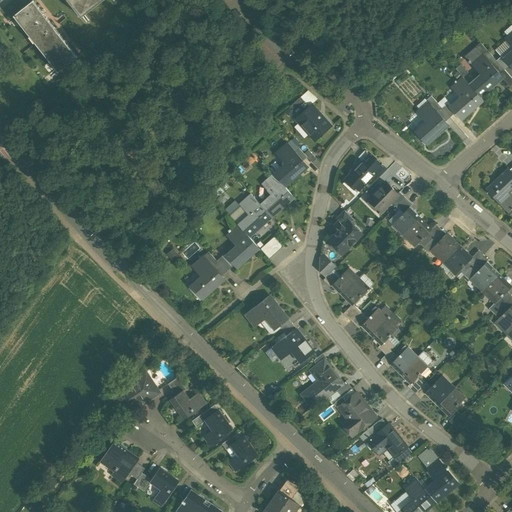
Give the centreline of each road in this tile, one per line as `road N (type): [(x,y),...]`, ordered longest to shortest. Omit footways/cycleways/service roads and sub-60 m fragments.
road 1 (tertiary): [(0,135),(140,291),(369,511)]
road 2 (residential): [(361,118),(325,181),(313,242),(320,303),(380,386),(496,484)]
road 3 (residential): [(361,118),(276,46),(240,0)]
road 4 (residential): [(245,500),(155,434),(139,413)]
